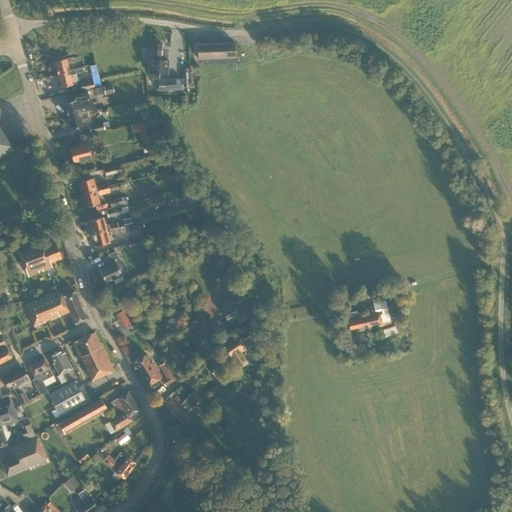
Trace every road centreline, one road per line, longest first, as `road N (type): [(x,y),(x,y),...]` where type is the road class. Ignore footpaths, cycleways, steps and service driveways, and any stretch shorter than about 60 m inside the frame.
road 1 (tertiary): [(98,318),(12,35)]
road 2 (residential): [(251,31),(124,18),(39,23),(12,35)]
road 3 (residential): [(149,409),(239,326),(263,316),(273,321)]
